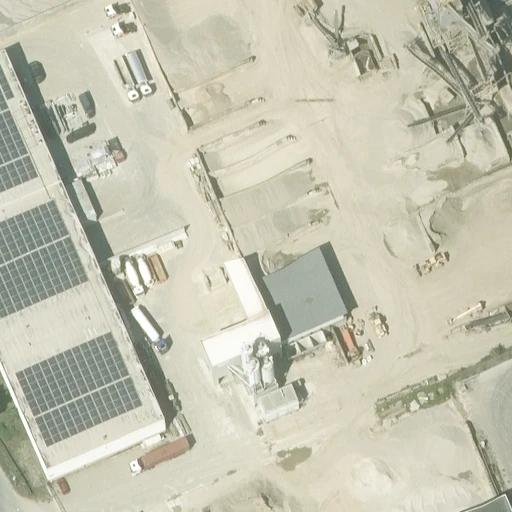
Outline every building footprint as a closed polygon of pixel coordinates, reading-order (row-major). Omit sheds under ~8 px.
[(458,0),(449,0),(433,6),(444,34),(468,25),(458,0)] [(0,372),(48,484),(166,434),(95,270),(79,232),(97,224),(81,188),(63,195),(6,63),(0,65),(0,372)] [(432,200),(511,198),(511,95),(498,95),(492,98),(486,98),(475,103),(475,124),(463,129),(459,129),(422,146),(422,153),(431,172),(453,161),(459,161),(475,154),(480,165),(480,178),(432,200)] [(324,258),(254,284),(280,352),(350,326),(324,258)] [(267,423),(301,409),(294,393),(260,408),(267,423)]
